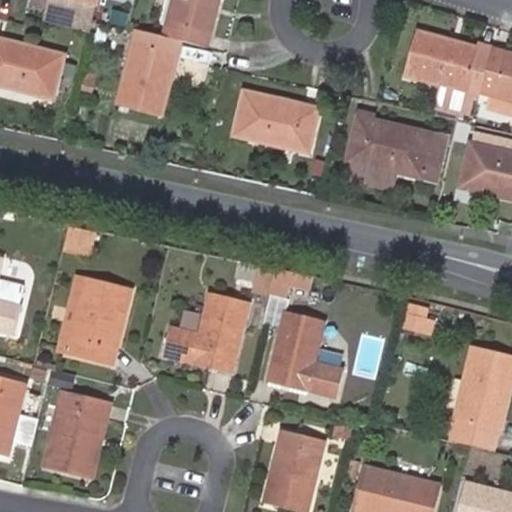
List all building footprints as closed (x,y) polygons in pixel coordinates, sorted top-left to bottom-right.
[(89,33),(96,0),(51,0),(46,22),(89,33)] [(174,0),(166,37),(179,41),(206,48),(218,0),(174,0)] [(108,31),(97,29),(94,43),(105,46),(108,31)] [(139,31),(121,105),(161,114),(179,41),(166,37),(164,37),(139,31)] [(420,34),(420,35),(409,76),(442,85),(471,94),(480,96),(481,92),(491,54),(420,34)] [(63,57),(0,41),(0,86),(53,99),(63,57)] [(481,92),(489,94),(511,100),(511,56),(492,51),(491,54),(481,92)] [(98,76),(89,73),(84,91),(93,94),(98,76)] [(471,94),(442,85),(434,114),(463,122),(471,94)] [(317,111),(245,94),(236,136),(307,152),(317,111)] [(425,164),(442,169),(449,140),(360,119),(350,162),(356,164),(359,164),(357,177),(389,185),(392,172),(395,173),(422,179),(425,164)] [(511,154),(472,145),(462,188),(511,199),(511,154)] [(359,164),(356,164),(352,181),(391,190),(395,173),(392,172),(389,185),(357,177),(359,164)] [(438,183),(442,169),(425,164),(422,179),(438,183)] [(92,252),(96,232),(71,226),(66,246),(92,252)] [(92,252),(66,246),(65,252),(90,258),(92,252)] [(0,330),(15,334),(22,304),(20,304),(23,288),(0,282),(0,274),(4,258),(0,257),(0,330)] [(313,277),(259,265),(253,290),(271,294),(288,298),(291,286),(309,290),(313,277)] [(69,352),(87,279),(78,278),(59,350),(69,352)] [(126,290),(87,279),(69,352),(108,362),(126,290)] [(134,292),(126,290),(108,362),(115,364),(134,292)] [(250,303),(211,293),(206,316),(185,312),(181,330),(171,327),(165,356),(233,372),(250,303)] [(288,298),(271,294),(264,321),(281,325),(284,312),(288,298)] [(405,328),(422,333),(428,310),(411,306),(405,328)] [(284,312),(281,325),(267,381),(339,398),(345,370),(315,362),(325,321),(284,312)] [(511,377),(511,357),(475,349),(453,441),(494,451),(511,377)] [(47,385),(50,373),(34,369),(32,381),(33,382),(47,385)] [(27,384),(0,377),(0,453),(9,456),(27,384)] [(108,403),(66,393),(48,465),(90,475),(108,403)] [(356,431),(335,426),(332,439),(352,444),(356,431)] [(307,511),(324,441),(284,431),(266,503),(300,511),(307,511)] [(352,460),(348,478),(356,480),(361,462),(352,460)] [(433,511),(439,488),(366,470),(356,510),(365,511),(433,511)] [(511,511),(511,494),(467,483),(459,511),(511,511)]
